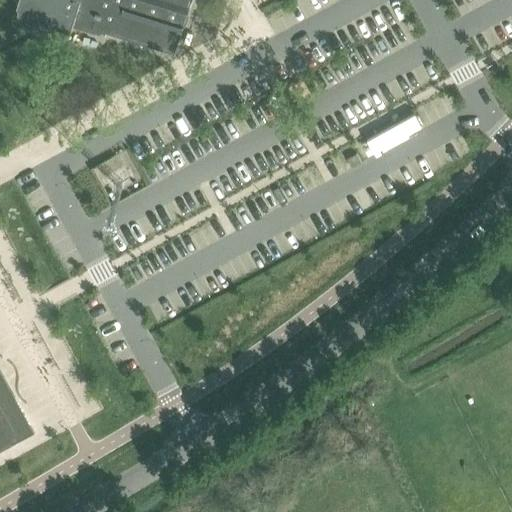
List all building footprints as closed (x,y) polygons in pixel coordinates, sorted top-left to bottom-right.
[(20,0),(18,9),(27,26),(44,32),(50,29),(65,34),(71,31),(73,23),(101,32),(104,30),(175,53),(191,0),(20,0)] [(357,149),(347,154),(354,165),(362,160),(357,149)] [(312,193),(273,217),(298,258),(339,233),(338,230),(326,210),(314,192),(312,193)] [(346,197),(326,210),(338,230),(359,218),(346,197)] [(0,447),(35,429),(0,365),(0,447)]
